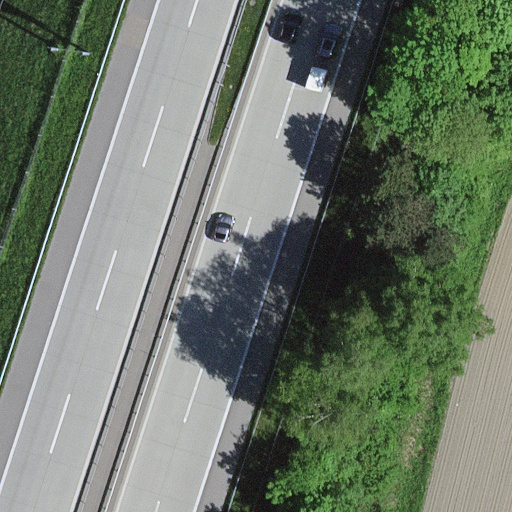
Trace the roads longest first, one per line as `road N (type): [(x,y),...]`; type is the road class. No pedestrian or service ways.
road 1 (motorway): [(157,511),(325,0)]
road 2 (motorway): [(198,0),(31,511)]
